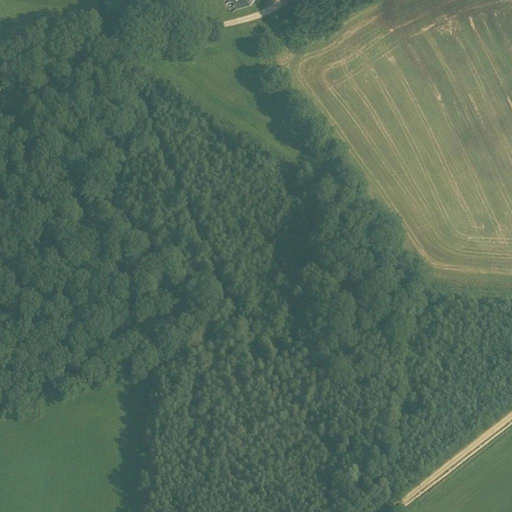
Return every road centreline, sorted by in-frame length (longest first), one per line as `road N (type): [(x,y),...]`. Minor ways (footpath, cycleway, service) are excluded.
road 1 (track): [(0,71),(252,17),(286,0)]
road 2 (track): [(387,511),(511,415)]
